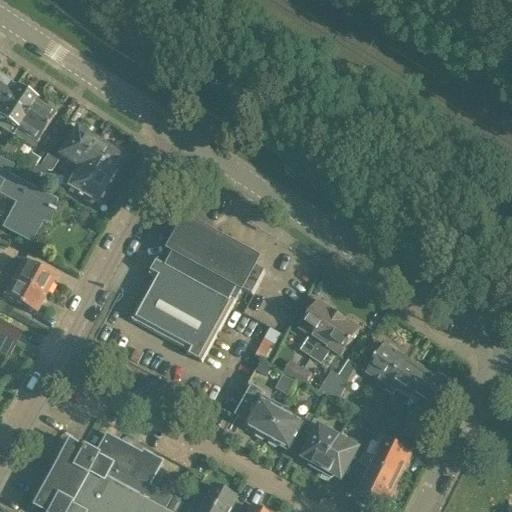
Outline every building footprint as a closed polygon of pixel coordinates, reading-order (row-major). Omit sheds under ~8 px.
[(0,111),(15,89),(6,83),(5,80),(1,78),(0,77),(0,111)] [(0,128),(12,137),(13,135),(16,130),(35,102),(25,96),(24,93),(20,90),(17,91),(15,89),(0,111),(0,128)] [(16,130),(13,135),(18,139),(21,134),(36,144),(54,115),(52,113),(51,111),(47,108),(44,108),(35,102),(16,130)] [(75,129),(57,157),(76,170),(81,164),(96,142),(85,135),(85,133),(80,130),(78,130),(75,129)] [(96,142),(81,164),(90,169),(95,172),(96,169),(110,177),(122,156),(106,146),(105,146),(102,144),(99,144),(96,142)] [(7,145),(1,153),(12,157),(16,150),(7,145)] [(23,161),(33,167),(33,166),(37,158),(28,153),(23,161)] [(47,155),(39,167),(47,173),(55,160),(47,155)] [(52,210),(55,202),(6,176),(10,167),(0,161),(0,194),(16,203),(3,228),(29,243),(47,210),(54,215),(56,212),(52,210)] [(28,176),(39,182),(44,172),(33,166),(33,167),(28,176)] [(69,176),(61,176),(61,185),(66,188),(95,205),(102,192),(107,191),(112,183),(110,177),(96,169),(95,172),(90,169),(81,183),(69,176)] [(61,176),(43,174),(39,182),(61,184),(61,176)] [(186,355),(202,364),(241,291),(252,297),(265,273),(254,268),(258,261),(226,244),(229,239),(220,234),(217,239),(186,222),(163,264),(157,261),(149,276),(154,279),(131,321),(188,352),(186,355)] [(13,260),(5,275),(44,298),(54,280),(22,262),(21,265),(13,260)] [(44,298),(5,275),(0,272),(0,300),(4,302),(5,300),(34,316),(44,298)] [(299,352),(310,359),(338,317),(328,311),(329,308),(323,304),(320,306),(317,304),(299,330),(309,337),(299,352)] [(338,317),(310,359),(321,366),(331,351),(342,358),(348,348),(359,331),(356,329),(356,326),(350,322),(347,324),(338,317)] [(0,355),(7,359),(20,335),(0,324),(0,355)] [(256,357),(271,365),(286,337),(272,329),(256,357)] [(376,388),(382,392),(403,360),(396,355),(396,351),(390,346),(386,349),(384,347),(366,374),(379,383),(376,388)] [(394,393),(406,401),(424,374),(423,373),(424,369),(417,364),(413,367),(403,360),(382,392),(391,398),(394,393)] [(260,362),(255,371),(266,377),(271,368),(260,362)] [(283,374),(294,381),(300,370),(289,364),(283,374)] [(300,370),(294,381),(304,387),(311,376),(300,370)] [(319,393),(335,403),(348,384),(332,373),(319,393)] [(406,401),(403,405),(412,411),(410,414),(423,422),(428,415),(446,388),(443,387),(444,382),(437,378),(434,380),(424,374),(406,401)] [(266,439),(267,439),(283,409),(270,402),(270,403),(262,398),(263,397),(261,391),(251,386),(235,417),(248,424),(246,428),(255,433),(256,438),(261,441),(266,439)] [(358,416),(367,421),(375,407),(366,402),(358,416)] [(375,407),(367,421),(376,426),(384,412),(375,407)] [(303,421),(283,409),(267,439),(268,440),(268,445),(274,449),(279,446),(288,451),(301,427),(304,421),(303,421)] [(313,418),(307,414),(303,421),(304,421),(301,427),(306,430),(313,418)] [(407,424),(396,418),(390,430),(401,436),(407,424)] [(313,439),(301,460),(308,464),(309,468),(319,474),(338,439),(329,434),(331,429),(314,420),(306,435),(313,439)] [(338,439),(319,474),(330,480),(334,478),(341,482),(352,462),(358,465),(362,457),(369,442),(376,428),(369,425),(365,434),(367,435),(361,446),(351,440),(348,445),(338,439)] [(364,468),(369,471),(370,467),(398,480),(410,455),(404,452),(390,445),(387,444),(391,435),(376,428),(369,442),(380,447),(373,462),(367,460),(364,468)] [(224,432),(221,440),(229,444),(233,437),(224,432)] [(50,484),(37,508),(45,511),(163,511),(168,500),(146,489),(160,463),(144,455),(143,457),(129,450),(131,447),(123,443),(121,446),(107,438),(97,457),(87,452),(85,452),(84,453),(71,446),(58,470),(56,468),(48,483),(50,484)] [(407,444),(394,438),(390,445),(404,452),(407,444)] [(358,465),(364,468),(367,460),(362,457),(358,465)] [(370,467),(369,471),(362,485),(357,495),(384,509),(398,480),(370,467)] [(230,511),(237,501),(214,488),(207,501),(198,497),(189,511),(230,511)]
